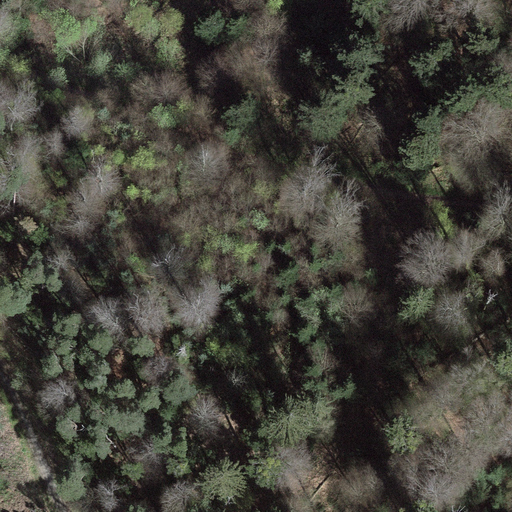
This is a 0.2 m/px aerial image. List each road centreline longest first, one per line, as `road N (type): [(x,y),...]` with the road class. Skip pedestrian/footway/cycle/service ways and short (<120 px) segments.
road 1 (track): [(0,60),(263,166),(511,207)]
road 2 (track): [(63,511),(0,370)]
